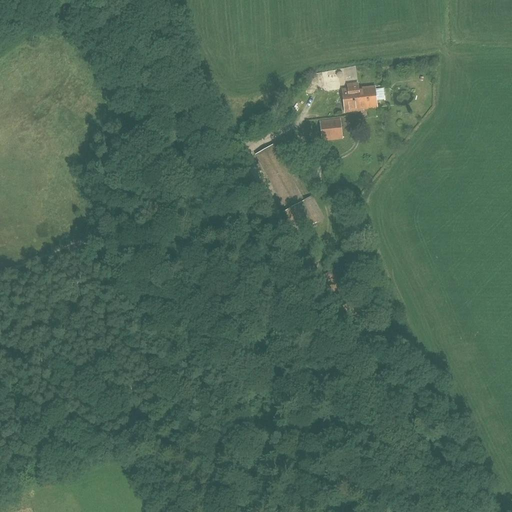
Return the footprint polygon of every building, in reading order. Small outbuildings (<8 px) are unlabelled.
[(361,110),(359,89),(358,89),(357,84),(351,85),(352,89),(342,90),(345,113),(361,111),(360,110),(361,110)] [(375,87),(359,89),(361,110),(377,108),(377,101),(384,100),(383,89),(375,90),(375,87)] [(340,120),(320,122),(322,141),(342,139),(340,120)] [(287,210),(304,201),(273,146),(256,155),(287,210)] [(373,328),(339,267),(323,276),(357,337),(373,328)] [(371,310),(377,323),(386,320),(380,306),(371,310)]
